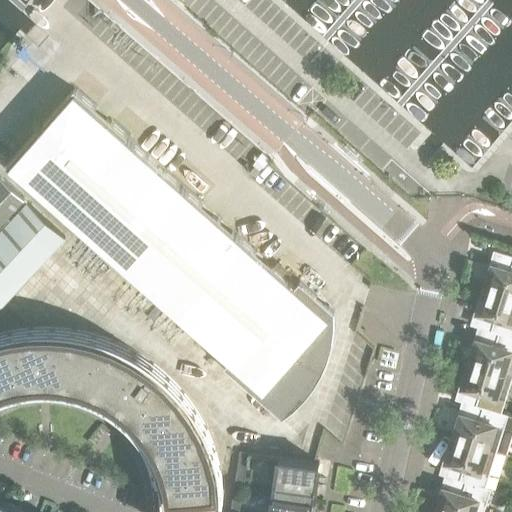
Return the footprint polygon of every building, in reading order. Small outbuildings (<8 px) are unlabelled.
[(326,76),(337,63),(327,55),(316,68),(326,76)] [(126,136),(128,134),(74,87),(43,122),(45,124),(39,130),(37,129),(6,164),(60,211),(61,209),(229,357),(224,364),(283,416),(295,405),(305,394),(315,382),(322,369),(328,355),(332,340),(334,325),(335,309),(299,278),(294,284),(126,136)] [(0,305),(65,235),(0,175),(0,305)] [(484,287),(511,295),(511,261),(510,269),(493,263),(492,262),(484,287)] [(491,329),(498,332),(499,331),(511,335),(511,295),(484,287),(476,311),(478,312),(478,311),(495,316),(491,329)] [(221,511),(222,509),(222,488),(219,467),(214,447),(206,427),(196,408),(184,391),(170,376),(153,362),(136,351),(117,341),(113,339),(93,333),(73,329),(53,327),(32,327),(12,330),(0,332),(0,388),(6,386),(21,382),(36,380),(51,379),(65,381),(80,384),(94,389),(108,396),(120,404),(123,406),(132,413),(140,422),(142,424),(151,436),(159,449),(164,463),(168,478),(171,493),(171,508),(170,511),(221,511)] [(511,335),(499,331),(498,332),(495,343),(478,338),(478,337),(477,337),(469,361),(511,375),(511,335)] [(476,404),(482,406),(483,405),(501,411),(502,411),(511,377),(511,375),(469,361),(461,386),(462,386),(463,386),(480,391),(476,404)] [(483,405),(482,406),(479,418),(462,413),(462,412),(461,411),(453,436),(497,450),(506,453),(511,433),(511,414),(502,411),(501,411),(483,405)] [(459,478),(465,480),(485,486),(485,485),(497,450),(453,436),(445,461),(446,461),(446,460),(464,465),(459,478)] [(234,488),(243,489),(249,451),(240,449),(234,488)] [(273,494),(313,500),(319,460),(314,460),(279,455),(273,494)] [(465,480),(462,492),(444,487),(445,486),(443,485),(436,510),(441,511),(483,511),(491,487),(485,485),(485,486),(465,480)] [(231,511),(236,511),(239,511),(243,489),(234,488),(231,511)] [(270,511),(311,511),(313,500),(273,494),(270,511)] [(0,511),(32,511),(4,501),(0,511)]
